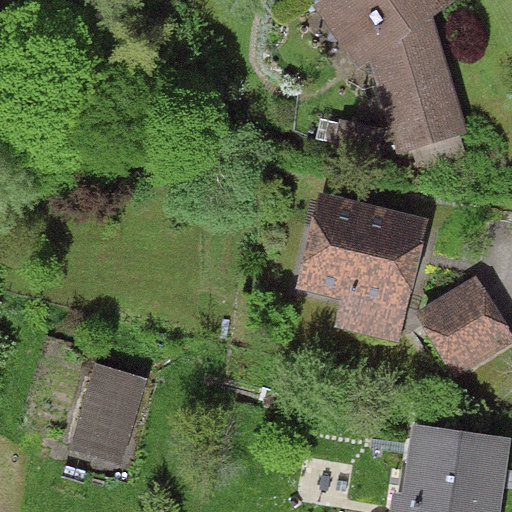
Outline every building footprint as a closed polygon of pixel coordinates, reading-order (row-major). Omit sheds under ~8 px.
[(376,60),(407,149),(467,133),(431,23),(452,5),(448,0),(331,0),(333,2),(320,12),(358,67),(376,60)] [(429,219),(320,192),(296,289),(342,301),(336,325),(398,341),(429,219)] [(511,337),(477,279),(418,314),(455,375),(511,340),(511,337)] [(93,365),(72,452),(122,464),(143,377),(93,365)] [(416,432),(402,511),(498,511),(510,448),(416,432)]
